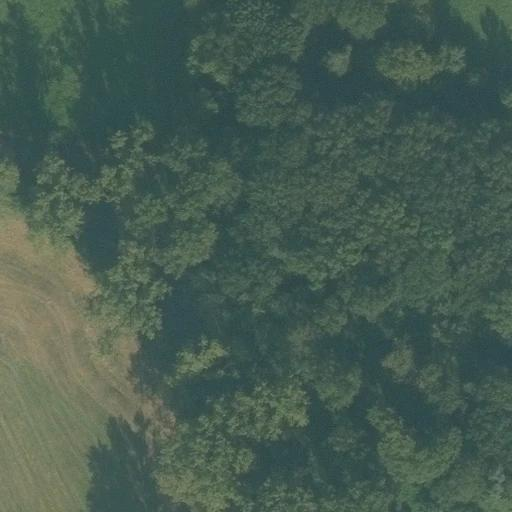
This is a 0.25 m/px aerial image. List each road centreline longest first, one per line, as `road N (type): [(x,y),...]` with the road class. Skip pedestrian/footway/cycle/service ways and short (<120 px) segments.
road 1 (track): [(237,0),(207,151),(218,287),(280,409),(322,441),(432,460),(511,490)]
road 2 (track): [(234,13),(275,43),(308,88),(409,87),(448,73)]
